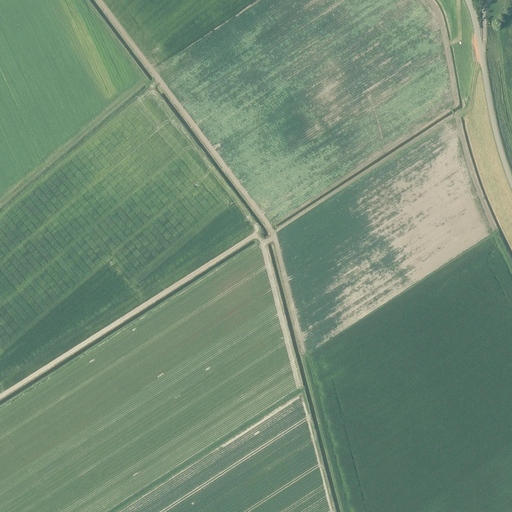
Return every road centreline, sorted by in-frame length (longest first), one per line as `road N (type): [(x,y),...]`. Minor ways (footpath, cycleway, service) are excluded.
road 1 (track): [(0,396),(250,237)]
road 2 (tertiary): [(511,178),(467,0)]
